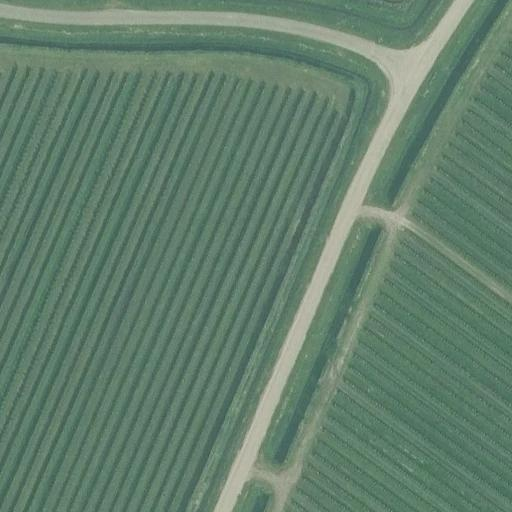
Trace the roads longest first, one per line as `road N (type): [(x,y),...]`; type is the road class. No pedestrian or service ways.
road 1 (unclassified): [(227,511),(416,77)]
road 2 (unclassified): [(416,77),(324,37),(237,20),(0,10)]
